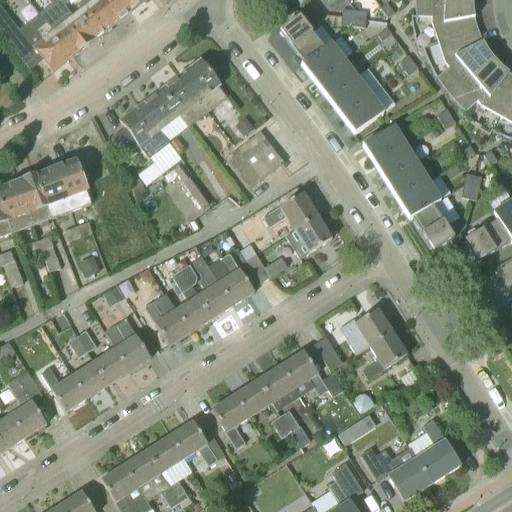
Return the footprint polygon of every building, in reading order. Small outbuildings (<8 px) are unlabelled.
[(72,19),(65,11),(63,8),(68,4),(64,0),(51,0),(52,0),(51,0),(45,0),(51,7),(38,16),(46,26),(72,60),(92,45),(72,19)] [(91,4),(92,3),(88,0),(85,0),(76,7),(80,12),(72,19),(92,45),(111,29),(91,4)] [(111,29),(131,14),(119,0),(95,0),(92,3),(91,4),(111,29)] [(119,0),(131,14),(148,0),(119,0)] [(293,0),(300,9),(311,0),(293,0)] [(438,46),(477,33),(476,27),(475,24),(474,18),(473,15),(473,9),(473,6),(472,0),(415,0),(415,1),(415,9),(416,15),(416,19),(431,20),(431,25),(438,46)] [(27,25),(24,22),(16,28),(0,6),(0,34),(17,57),(29,48),(29,49),(31,47),(52,75),(72,60),(46,26),(38,16),(27,25)] [(387,21),(394,16),(387,7),(380,12),(387,21)] [(353,21),(354,14),(342,12),(341,20),(353,21)] [(353,21),(365,23),(366,15),(354,14),(353,21)] [(303,66),(323,51),(299,20),(279,35),(303,66)] [(352,29),(353,21),(341,20),(340,28),(352,29)] [(364,31),(365,23),(353,21),(352,29),(364,31)] [(391,37),(386,31),(377,38),(382,44),(391,37)] [(449,98),(492,62),(493,62),(490,57),(489,55),(485,49),(481,41),(478,35),(477,33),(438,46),(445,66),(448,70),(436,80),(439,85),(443,90),(446,94),(449,98)] [(314,86),(344,63),(330,45),(323,51),(303,66),(300,68),(314,86)] [(403,72),(412,65),(408,59),(398,66),(403,72)] [(499,119),(511,95),(511,78),(509,76),(504,72),(500,69),(499,67),(497,65),(493,62),(492,62),(449,98),(454,104),(457,106),(462,111),(465,114),(477,104),(480,109),(499,119)] [(180,79),(207,115),(226,101),(218,89),(219,88),(200,63),(180,79)] [(327,103),(357,80),(344,63),(314,86),(327,103)] [(412,65),(403,72),(408,78),(417,71),(412,65)] [(188,130),(207,115),(180,79),(160,94),(180,120),(180,119),(188,130)] [(340,120),(370,98),(357,80),(327,103),(340,120)] [(160,135),(180,120),(160,94),(140,109),(160,135)] [(511,95),(499,119),(511,126),(511,95)] [(370,98),(340,120),(354,138),(384,115),(370,98)] [(169,146),(160,135),(140,109),(120,124),(124,131),(137,149),(139,151),(140,150),(149,162),(169,146)] [(441,126),(451,120),(447,113),(436,119),(441,126)] [(254,131),(245,119),(234,127),(244,139),(254,131)] [(451,120),(441,126),(445,133),(455,126),(451,120)] [(373,168),(405,148),(393,129),(362,149),(373,168)] [(235,153),(260,185),(284,166),(259,135),(235,153)] [(177,141),(170,146),(178,156),(185,151),(177,141)] [(385,186),(417,166),(405,148),(373,168),(385,186)] [(474,156),(469,149),(459,156),(464,163),(474,156)] [(249,193),(260,185),(235,153),(225,161),(249,193)] [(496,164),(490,154),(483,158),(489,168),(496,164)] [(55,171),(71,214),(89,207),(85,196),(87,195),(75,164),(55,171)] [(396,205),(428,185),(417,166),(385,186),(396,205)] [(51,221),(71,214),(55,171),(35,179),(51,221)] [(471,190),(473,178),(466,177),(463,188),(471,190)] [(144,194),(137,178),(129,182),(136,198),(144,194)] [(471,190),(478,192),(481,180),(473,178),(471,190)] [(31,229),(51,221),(35,179),(15,186),(31,229)] [(412,222),(432,209),(440,204),(428,185),(396,205),(408,224),(412,222)] [(0,205),(12,236),(31,229),(15,186),(0,192),(0,205)] [(468,202),(471,190),(463,188),(460,200),(468,202)] [(476,204),(478,192),(471,190),(468,202),(476,204)] [(293,234),(317,219),(302,196),(263,221),(269,230),(284,220),(293,234)] [(511,246),(511,204),(492,216),(497,224),(498,223),(511,244),(510,244),(511,246)] [(0,240),(12,236),(0,205),(0,240)] [(432,209),(412,222),(433,255),(453,242),(432,209)] [(317,219),(293,234),(294,235),(286,240),(300,262),(331,242),(317,219)] [(477,265),(510,244),(511,244),(498,223),(497,224),(477,236),(470,241),(464,244),(477,265)] [(76,229),(80,240),(92,236),(88,225),(76,229)] [(68,244),(80,240),(76,229),(64,234),(68,244)] [(470,241),(477,236),(473,229),(466,234),(470,241)] [(38,243),(42,254),(49,275),(61,270),(50,239),(38,243)] [(29,258),(42,254),(38,243),(26,248),(29,258)] [(0,257),(0,262),(2,268),(10,291),(23,287),(15,264),(14,264),(10,254),(0,257)] [(217,286),(232,309),(254,296),(229,256),(220,262),(230,277),(218,285),(217,286)] [(270,280),(264,270),(256,258),(246,264),(244,265),(258,287),(270,280)] [(99,274),(94,259),(79,265),(84,280),(99,274)] [(264,270),(270,280),(271,281),(287,271),(280,259),(264,270)] [(217,286),(218,285),(201,260),(192,266),(201,279),(200,285),(205,293),(197,299),(196,299),(211,323),(232,309),(217,286)] [(176,266),(168,271),(172,277),(179,272),(176,266)] [(190,268),(180,274),(191,290),(196,287),(197,280),(190,268)] [(142,282),(149,283),(153,281),(149,272),(139,277),(142,282)] [(196,299),(197,299),(191,290),(180,274),(172,279),(188,305),(175,313),(190,336),(211,323),(196,299)] [(103,298),(110,309),(124,301),(117,290),(103,298)] [(190,336),(175,313),(163,320),(153,305),(144,311),(169,350),(190,336)] [(363,354),(369,350),(392,335),(377,312),(354,327),(352,324),(340,332),(356,357),(362,353),(363,354)] [(113,351),(129,375),(150,362),(125,322),(105,335),(115,351),(113,351)] [(77,339),(87,355),(96,350),(86,334),(77,339)] [(392,335),(369,350),(378,364),(362,374),(368,383),(406,358),(392,335)] [(78,361),(87,355),(77,339),(68,345),(78,361)] [(341,366),(334,354),(325,340),(313,348),(329,373),(341,366)] [(14,353),(9,345),(8,344),(0,349),(0,358),(12,361),(14,353)] [(107,389),(129,375),(113,351),(92,365),(107,389)] [(280,369),(295,393),(310,383),(315,390),(313,391),(318,399),(328,393),(332,401),(342,395),(331,377),(321,383),(303,355),(280,369)] [(86,402),(71,379),(60,386),(45,363),(26,376),(41,399),(51,393),(65,416),(86,402)] [(86,402),(107,389),(92,365),(71,379),(86,402)] [(272,407),(295,393),(280,369),(257,384),(272,407)] [(420,382),(413,372),(400,380),(407,390),(420,382)] [(32,405),(41,399),(26,376),(7,388),(17,403),(5,411),(10,418),(10,417),(25,441),(46,428),(32,405)] [(249,422),(272,407),(257,384),(234,398),(249,422)] [(374,408),(369,400),(364,397),(359,397),(350,402),(359,417),(374,408)] [(235,430),(249,422),(234,398),(211,413),(236,452),(245,446),(235,430)] [(290,435),(300,451),(309,446),(289,414),(280,420),(290,435)] [(10,417),(10,418),(0,423),(0,449),(3,455),(25,441),(10,417)] [(281,441),(290,435),(280,420),(271,425),(281,441)] [(416,461),(431,487),(460,468),(432,423),(422,430),(435,449),(416,461)] [(169,439),(184,463),(194,457),(196,460),(192,463),(200,475),(217,464),(192,425),(169,439)] [(348,431),(338,438),(345,448),(355,442),(348,431)] [(326,442),(320,433),(311,438),(317,448),(326,442)] [(161,477),(184,463),(169,439),(146,454),(161,477)] [(431,487),(416,461),(397,473),(385,452),(374,459),(370,452),(359,459),(376,486),(387,480),(403,505),(431,487)] [(161,477),(146,454),(123,469),(146,504),(147,504),(160,495),(170,511),(179,505),(169,490),(161,477)] [(327,489),(340,510),(336,511),(355,511),(349,503),(364,495),(346,466),(332,475),(337,483),(327,489)] [(152,511),(147,504),(146,504),(123,469),(100,483),(118,511),(152,511)] [(232,474),(224,479),(230,489),(238,484),(232,474)] [(169,490),(179,505),(183,511),(188,511),(194,509),(178,484),(169,490)] [(59,511),(92,511),(81,495),(58,510),(59,511)]
